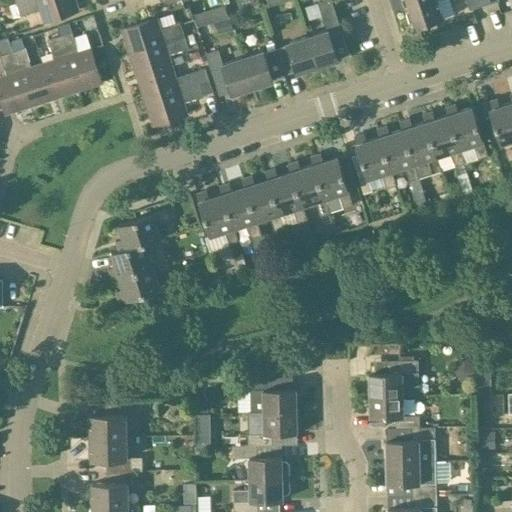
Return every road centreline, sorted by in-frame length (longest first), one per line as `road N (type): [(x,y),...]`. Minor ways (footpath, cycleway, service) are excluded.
road 1 (residential): [(67,270),(102,182),(401,81)]
road 2 (residential): [(16,511),(14,446),(67,270)]
road 3 (residential): [(358,511),(356,454),(341,434),(339,369)]
